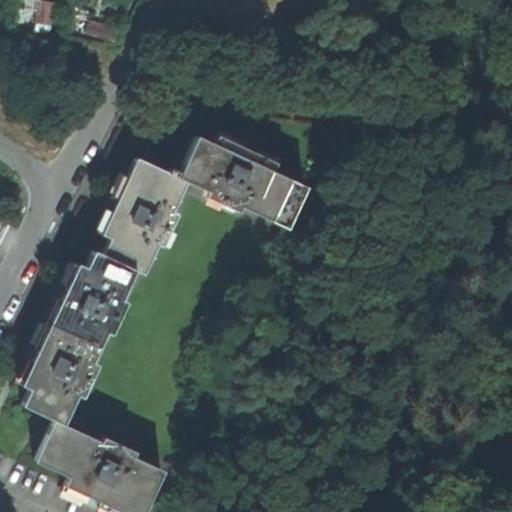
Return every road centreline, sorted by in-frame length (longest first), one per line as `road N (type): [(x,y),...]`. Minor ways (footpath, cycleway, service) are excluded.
road 1 (residential): [(53,185),(123,72),(325,124)]
road 2 (residential): [(0,293),(53,185)]
